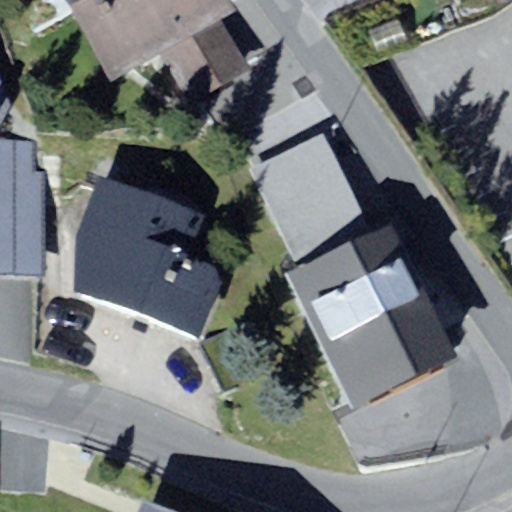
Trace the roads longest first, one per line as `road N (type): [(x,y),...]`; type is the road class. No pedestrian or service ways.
road 1 (residential): [(511,458),(456,487),(361,497),(282,480),(142,424),(0,384)]
road 2 (residential): [(511,330),(284,0)]
